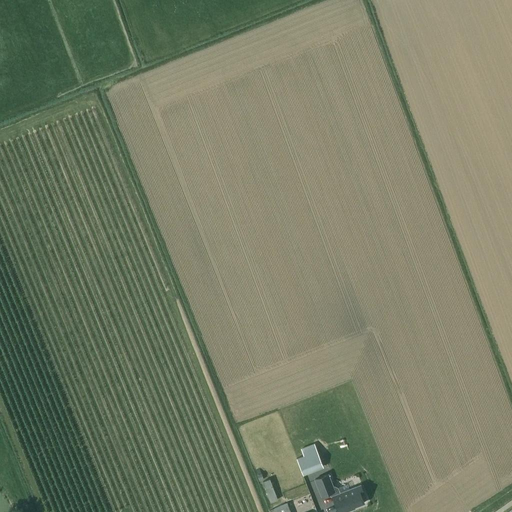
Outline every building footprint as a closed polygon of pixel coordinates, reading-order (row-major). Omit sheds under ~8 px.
[(297,458),(303,475),(324,467),(315,443),(301,448),(304,455),(297,458)] [(328,474),(315,479),(322,496),(330,492),(331,492),(335,491),(334,490),(332,483),(328,474)] [(264,478),(272,500),(278,498),(270,476),(264,478)] [(341,492),(333,496),(338,511),(343,511),(351,509),(350,508),(364,503),(361,494),(364,493),(361,485),(350,489),(341,492)] [(291,511),(288,503),(270,510),(270,511),(291,511)]
